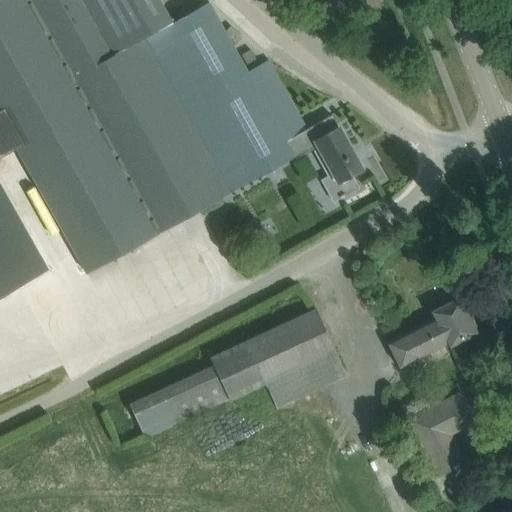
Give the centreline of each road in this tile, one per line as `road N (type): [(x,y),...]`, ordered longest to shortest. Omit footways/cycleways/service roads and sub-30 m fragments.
road 1 (unclassified): [(0,409),(148,342),(402,208),(422,191),(443,151)]
road 2 (unclassified): [(263,0),(423,143),(443,151)]
road 3 (secondary): [(503,128),(452,0)]
